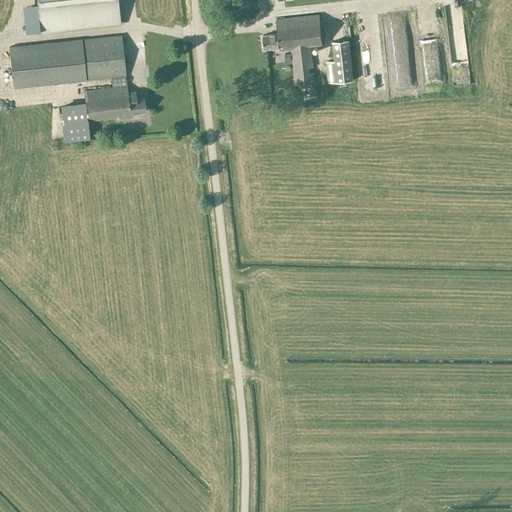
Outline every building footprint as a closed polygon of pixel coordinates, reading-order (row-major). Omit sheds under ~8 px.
[(117,0),(36,0),(40,31),(120,22),(117,0)] [(268,7),(258,8),(262,33),(272,32),(268,7)] [(276,19),(277,33),(263,35),(264,48),(279,46),(280,51),(291,49),(295,84),(315,81),(311,45),(324,44),(320,14),(276,19)] [(90,119),(99,118),(119,116),(119,118),(131,117),(131,112),(146,110),(144,97),(136,98),(135,91),(128,92),(127,85),(125,75),(126,75),(121,35),(9,47),(14,87),(111,77),(112,87),(84,90),(86,104),(62,106),(63,122),(90,119)] [(362,37),(363,58),(379,57),(378,37),(362,37)] [(354,79),(350,50),(334,51),(335,61),(327,62),(329,82),(354,79)] [(424,51),(427,75),(438,74),(436,50),(424,51)] [(10,107),(10,147),(21,147),(21,107),(10,107)] [(90,119),(63,122),(65,141),(92,138),(90,119)]
